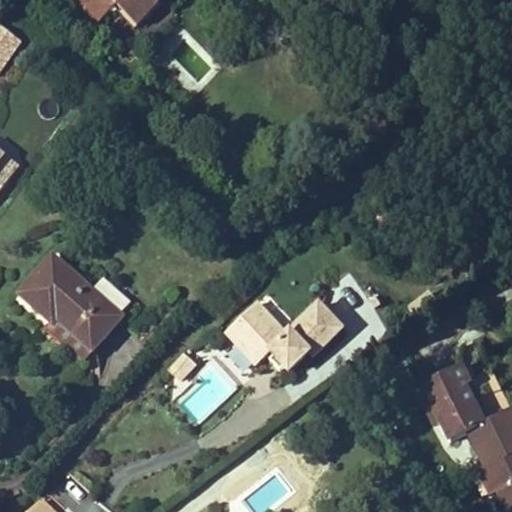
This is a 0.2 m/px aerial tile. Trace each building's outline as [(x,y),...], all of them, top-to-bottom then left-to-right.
[(78,0),(79,5),(98,27),(112,14),(103,4),(106,0),(78,0)] [(106,0),(103,4),(112,14),(118,8),(138,30),(161,8),(156,3),(159,0),(106,0)] [(13,151),(0,141),(0,155),(6,160),(13,151)] [(0,189),(16,168),(6,160),(0,155),(0,189)] [(53,259),(21,297),(54,326),(57,321),(94,352),(122,318),(53,259)] [(346,329),(324,305),(289,337),(261,306),(242,324),(254,337),(243,347),(261,366),(276,352),(279,355),(290,367),(293,370),(314,351),(318,356),(346,329)] [(254,337),(242,324),(231,334),(243,347),(254,337)] [(199,362),(190,353),(175,368),(185,377),(199,362)] [(290,367),(279,355),(274,360),(285,371),(290,367)] [(462,370),(424,388),(434,410),(441,424),(451,444),(469,436),(486,471),(496,492),(505,511),(507,511),(511,509),(511,415),(489,426),(462,370)] [(434,410),(426,414),(433,428),(441,424),(434,410)] [(486,471),(480,474),(490,495),(496,492),(486,471)] [(60,511),(45,497),(28,511),(60,511)]
